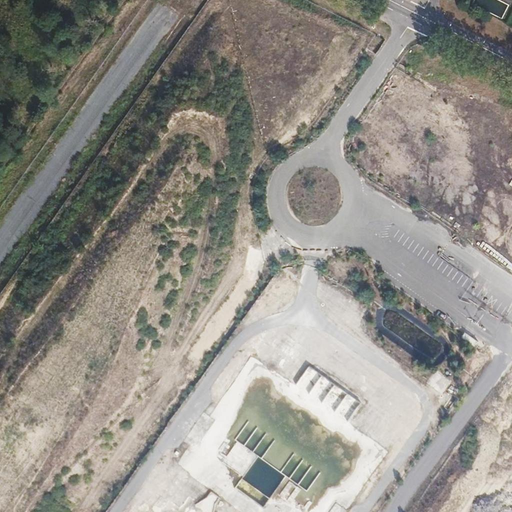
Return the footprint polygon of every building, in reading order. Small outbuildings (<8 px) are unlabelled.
[(346,313),(353,296),(342,292),(335,308),(346,313)] [(335,373),(348,361),(339,352),(326,364),(335,373)] [(309,366),(298,385),(313,394),(318,386),(339,398),(344,389),(324,378),(326,375),(309,366)] [(357,390),(366,380),(356,371),(347,381),(357,390)] [(428,384),(444,395),(453,382),(437,371),(428,384)] [(350,393),(335,410),(347,420),(362,404),(350,393)] [(449,411),(456,401),(451,397),(444,407),(449,411)] [(302,511),(299,505),(311,511),(317,511),(326,507),(286,484),(267,494),(273,483),(271,480),(284,473),(255,457),(237,489),(244,493),(248,501),(231,491),(226,499),(249,511),(302,511)]
